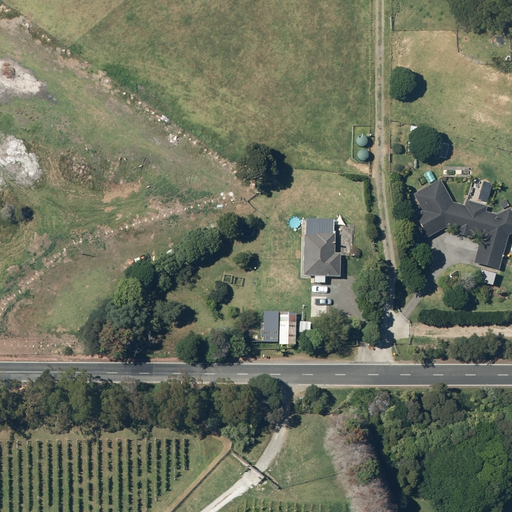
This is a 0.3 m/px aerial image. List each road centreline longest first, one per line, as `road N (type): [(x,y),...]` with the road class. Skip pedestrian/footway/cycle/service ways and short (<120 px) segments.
road 1 (tertiary): [(0,371),(511,373)]
road 2 (track): [(208,511),(286,434),(274,373)]
